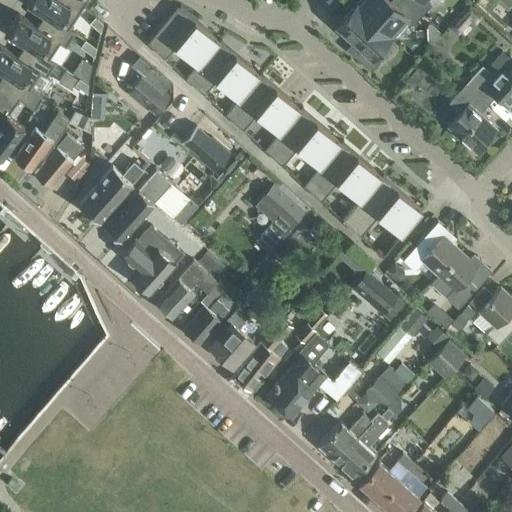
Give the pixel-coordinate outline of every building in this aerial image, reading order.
[(68,29),(69,27),(87,0),(27,0),(26,1),(45,14),(68,29)] [(359,0),(356,4),(388,34),(393,38),(410,19),(415,23),(423,13),(408,0),(401,0),(397,5),(391,0),(359,0)] [(408,0),(423,13),(432,4),(427,0),(408,0)] [(178,4),(147,41),(158,51),(166,57),(177,45),(198,63),(222,37),(220,39),(209,31),(207,33),(179,9),(182,4),(181,3),(179,5),(178,4)] [(372,52),(388,34),(356,4),(339,23),(362,44),(353,53),(372,70),(381,60),(372,52)] [(49,59),(50,57),(60,41),(66,45),(76,31),(69,27),(68,29),(45,14),(38,25),(19,13),(7,31),(25,43),(49,59)] [(101,31),(103,21),(96,15),(90,21),(101,31)] [(186,76),(205,93),(219,77),(240,96),(263,71),(262,70),(260,73),(250,64),(248,66),(219,42),(223,38),(222,37),(198,63),(186,76)] [(97,45),(86,38),(81,45),(95,54),(97,45)] [(23,99),(31,87),(41,71),(47,75),(56,61),(50,57),(49,59),(25,43),(18,54),(0,42),(0,69),(4,72),(0,78),(0,84),(20,97),(23,99)] [(483,64),(466,82),(485,100),(493,91),(508,105),(511,100),(511,56),(511,55),(494,74),(483,64)] [(83,57),(73,72),(80,76),(89,82),(92,63),(83,57)] [(66,69),(60,78),(72,86),(78,77),(66,69)] [(225,112),(244,128),(259,112),(279,131),(303,105),(303,104),(301,107),(290,98),(289,100),(260,76),(264,71),(263,71),(240,96),(225,112)] [(144,72),(128,91),(149,109),(151,106),(157,112),(171,95),(166,90),(173,83),(161,72),(154,80),(144,72)] [(75,84),(87,92),(89,82),(80,76),(75,84)] [(485,100),(466,82),(449,101),(461,111),(448,125),(477,150),(498,127),(477,109),(485,100)] [(0,106),(9,113),(20,97),(0,84),(0,106)] [(27,93),(23,99),(35,107),(39,101),(43,95),(42,94),(31,87),(27,93)] [(265,147),(283,164),(298,148),(318,167),(344,139),(343,138),(341,141),(331,132),(329,134),(300,110),(304,105),(303,105),(279,131),(265,147)] [(0,106),(0,154),(2,156),(25,124),(9,113),(0,106)] [(69,120),(91,131),(90,115),(75,110),(69,120)] [(36,125),(15,156),(31,167),(41,154),(44,157),(55,141),(66,124),(70,119),(58,111),(55,117),(53,116),(44,131),(36,125)] [(196,124),(184,138),(202,154),(200,156),(214,169),(229,152),(196,124)] [(34,172),(50,185),(63,170),(72,159),(84,145),(67,131),(62,137),(46,158),(34,172)] [(337,183),(357,202),(385,172),(384,172),(382,174),(371,166),(370,168),(341,144),(345,139),(344,139),(318,167),(304,183),(322,199),(337,183)] [(67,172),(76,179),(87,164),(87,161),(80,156),(67,172)] [(85,206),(83,208),(93,217),(95,215),(100,219),(144,168),(134,159),(123,171),(113,163),(80,202),(85,206)] [(118,209),(105,224),(121,238),(134,223),(154,200),(172,180),(156,166),(141,184),(131,195),(118,209)] [(343,218),(361,235),(376,219),(397,238),(423,208),(412,199),(410,202),(381,177),(385,173),(385,172),(357,202),(343,218)] [(274,183),(257,202),(277,219),(258,241),(269,251),(305,211),(274,183)] [(189,197),(172,216),(180,222),(198,201),(191,195),(189,197)] [(295,231),(304,238),(318,221),(309,214),(295,231)] [(425,259),(439,273),(461,249),(452,241),(454,239),(453,233),(438,219),(404,257),(417,268),(425,259)] [(136,236),(122,252),(138,266),(132,273),(151,290),(176,261),(175,260),(183,251),(150,222),(137,237),(136,236)] [(349,241),(339,252),(355,267),(352,270),(358,276),(371,261),(349,241)] [(208,248),(197,260),(213,275),(224,262),(208,248)] [(439,273),(432,281),(446,295),(459,306),(479,283),(493,268),(478,255),(471,255),(469,257),(461,249),(439,273)] [(169,285),(156,300),(156,301),(173,315),(186,300),(195,291),(191,287),(196,281),(208,291),(201,300),(201,301),(214,286),(234,304),(238,300),(217,281),(218,279),(213,275),(197,260),(194,257),(188,264),(169,285)] [(368,271),(356,285),(386,311),(387,310),(396,317),(406,305),(398,298),(368,271)] [(486,331),(499,343),(511,328),(511,291),(511,292),(510,294),(500,285),(493,293),(484,285),(470,300),(494,322),(486,331)] [(214,286),(201,301),(205,304),(197,312),(184,327),(200,342),(223,315),(234,304),(214,286)] [(295,333),(303,340),(338,301),(331,295),(320,307),(319,306),(295,333)] [(224,327),(210,342),(233,362),(246,347),(253,339),(237,325),(250,311),(240,302),(227,316),(230,320),(224,327)] [(400,324),(377,352),(389,362),(412,335),(428,316),(415,306),(400,324)] [(234,375),(250,388),(263,373),(278,353),(280,355),(288,345),(282,340),(294,324),(282,315),(247,359),(234,375)] [(438,325),(428,334),(437,344),(447,335),(438,325)] [(429,359),(446,375),(466,353),(449,337),(429,359)] [(275,382),(267,392),(291,413),(304,398),(318,381),(326,387),(334,378),(326,371),(314,361),(302,351),(290,365),(278,379),(277,378),(274,381),(275,382)] [(389,364),(366,389),(367,390),(386,407),(409,381),(408,380),(410,377),(423,363),(415,355),(399,373),(389,364)] [(326,387),(325,388),(337,397),(361,368),(349,359),(334,378),(326,387)] [(464,371),(472,379),(480,371),(471,363),(464,371)] [(409,381),(386,407),(388,406),(396,413),(402,408),(401,398),(398,395),(409,382),(409,381)] [(511,390),(502,402),(511,411),(511,390)] [(475,408),(487,419),(495,409),(483,398),(475,408)] [(320,444),(337,460),(381,412),(378,409),(370,417),(364,411),(349,427),(341,420),(320,444)] [(381,412),(337,460),(353,475),(375,451),(367,444),(382,428),(387,423),(387,418),(381,412)] [(511,442),(502,454),(511,462),(511,442)] [(381,499),(399,477),(425,448),(419,443),(415,447),(410,444),(389,468),(378,459),(360,480),(381,499)] [(399,477),(381,499),(395,511),(405,511),(420,496),(399,477)] [(411,511),(448,511),(459,500),(467,491),(463,487),(455,497),(448,490),(433,507),(423,498),(411,511)] [(459,500),(448,511),(466,511),(469,509),(459,500)]
